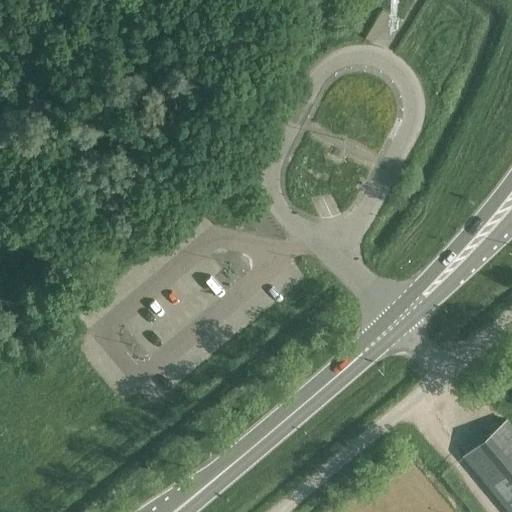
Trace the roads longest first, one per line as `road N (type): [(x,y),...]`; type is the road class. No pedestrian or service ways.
road 1 (primary): [(175,511),(394,323)]
road 2 (unclassified): [(279,511),(446,371)]
road 3 (primary): [(394,323),(511,196)]
